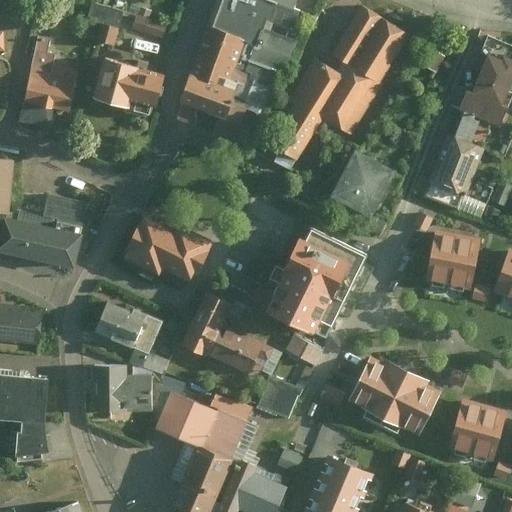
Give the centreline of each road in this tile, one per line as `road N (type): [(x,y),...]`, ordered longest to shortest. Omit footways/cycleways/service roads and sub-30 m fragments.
road 1 (residential): [(78,297),(75,406),(110,511)]
road 2 (residential): [(133,187),(0,136)]
road 3 (residential): [(199,0),(163,122)]
road 4 (residential): [(78,297),(133,187)]
